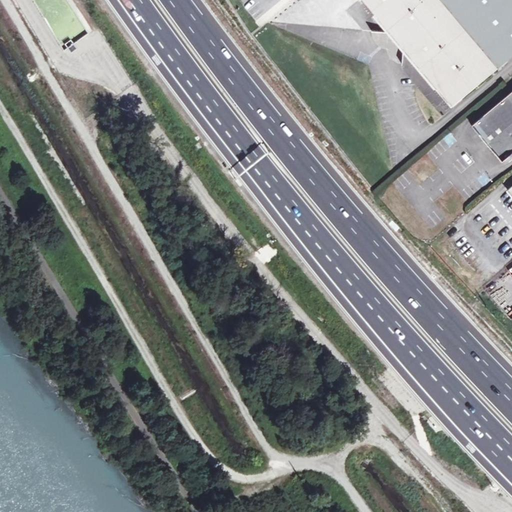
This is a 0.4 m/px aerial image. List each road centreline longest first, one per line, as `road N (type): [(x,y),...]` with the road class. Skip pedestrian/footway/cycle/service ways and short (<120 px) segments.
road 1 (track): [(443,511),(371,432),(266,477),(220,469),(0,103)]
road 2 (motorway): [(125,0),(360,299),(511,462)]
road 3 (track): [(5,0),(284,467)]
road 4 (motorway): [(511,395),(327,199),(172,0)]
